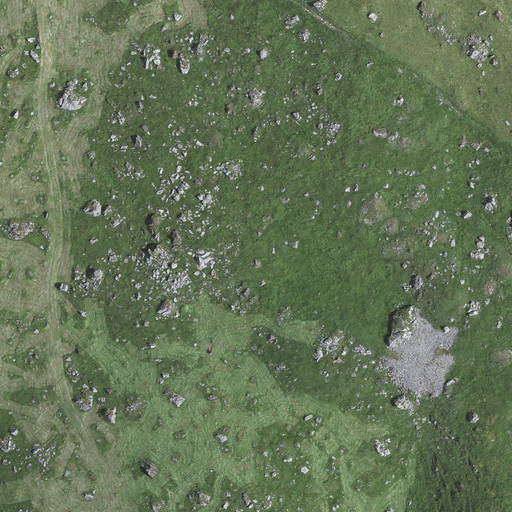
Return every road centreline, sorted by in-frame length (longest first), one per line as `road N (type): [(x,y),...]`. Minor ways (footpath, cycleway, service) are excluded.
road 1 (track): [(41,0),(59,400),(127,511)]
road 2 (track): [(268,0),(303,14),(511,150)]
